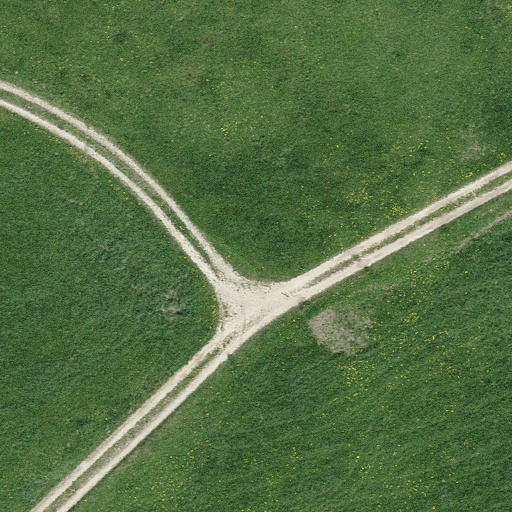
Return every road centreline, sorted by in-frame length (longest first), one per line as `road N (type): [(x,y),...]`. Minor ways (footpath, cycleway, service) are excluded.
road 1 (track): [(46,511),(254,313),(511,175)]
road 2 (track): [(0,94),(103,149),(254,313)]
